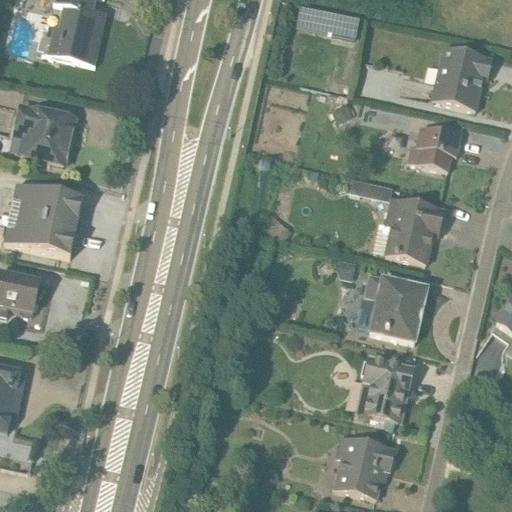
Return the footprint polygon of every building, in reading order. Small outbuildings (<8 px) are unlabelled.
[(97,0),(53,0),(46,36),(40,35),(35,57),(91,71),(104,18),(94,16),(94,15),(97,0)] [(441,54),(429,106),(474,116),(481,85),(486,86),(490,65),(441,54)] [(28,111),(18,109),(10,143),(18,145),(14,162),(65,173),(76,124),(70,122),(69,121),(34,113),(33,114),(28,113),(28,111)] [(409,150),(404,168),(446,177),(451,162),(455,162),(459,142),(418,133),(413,151),(409,150)] [(69,263),(81,205),(14,190),(1,249),(69,263)] [(378,229),(371,256),(382,258),(382,261),(425,270),(431,243),(437,243),(443,215),(389,203),(383,230),(378,229)] [(0,320),(5,322),(7,315),(18,317),(21,321),(27,323),(31,320),(32,320),(37,301),(41,299),(43,296),(43,291),(40,286),(40,285),(0,276),(0,320)] [(359,314),(355,334),(366,336),(365,340),(414,351),(427,294),(367,280),(362,303),(373,305),(371,316),(370,317),(359,314)] [(511,301),(494,327),(511,339),(511,301)] [(399,429),(412,374),(366,363),(365,367),(362,366),(358,383),(361,384),(353,419),(399,429)] [(15,425),(25,376),(0,370),(0,437),(6,439),(10,424),(15,425)] [(332,495),(375,505),(379,487),(385,488),(393,455),(339,443),(334,464),(339,465),(332,495)] [(272,470),(256,476),(261,491),(277,486),(272,470)]
